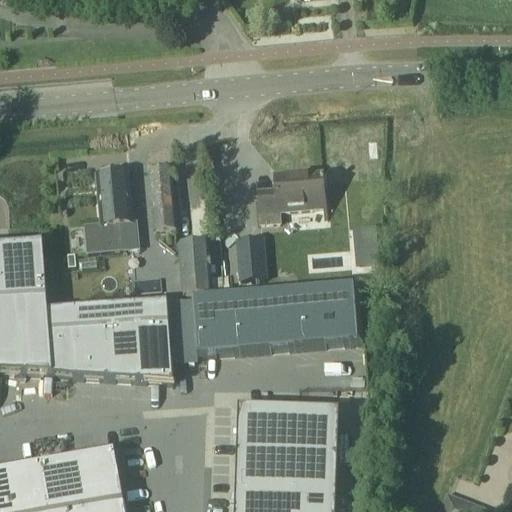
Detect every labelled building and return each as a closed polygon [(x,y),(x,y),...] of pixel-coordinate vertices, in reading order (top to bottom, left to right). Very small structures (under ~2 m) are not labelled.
[(47,155),(48,191),(74,191),(73,170),(58,171),(58,159),(71,159),(71,154),(47,155)] [(177,236),(172,173),(146,175),(152,238),(177,236)] [(100,230),(83,231),(86,260),(123,256),(123,255),(120,228),(131,227),(126,179),(95,183),(100,230)] [(260,231),(279,230),(278,219),(325,215),(322,180),(293,182),(292,179),(274,181),(276,202),(258,203),(260,231)] [(374,269),(372,236),(355,237),(357,270),(374,269)] [(266,285),(264,245),(239,247),(242,287),(266,285)] [(177,249),(180,301),(181,303),(212,300),(208,246),(177,249)] [(0,381),(66,385),(172,390),(166,310),(60,317),(42,318),(37,251),(31,251),(31,255),(0,256),(0,381)] [(357,290),(191,303),(196,364),(362,350),(357,290)] [(63,408),(63,422),(155,419),(155,405),(63,408)] [(337,461),(338,418),(237,414),(236,457),(337,461)] [(119,511),(107,455),(0,474),(0,511),(119,511)] [(335,504),(337,461),(236,457),(234,501),(335,504)] [(482,511),(445,500),(441,511),(482,511)] [(335,511),(335,504),(234,501),(234,511),(335,511)]
